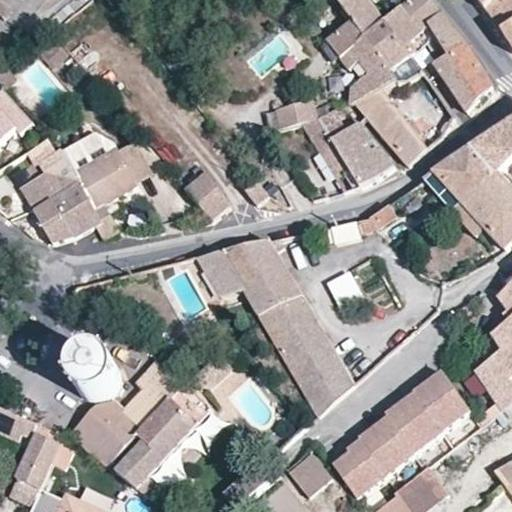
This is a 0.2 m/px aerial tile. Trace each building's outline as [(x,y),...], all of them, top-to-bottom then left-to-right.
[(370,0),(343,0),(342,1),(356,21),(370,40),(379,54),(393,73),(415,56),(409,48),(389,24),(378,9),(370,0)] [(447,16),(430,0),(419,0),(397,18),(389,24),(409,48),(434,27),(447,16)] [(511,0),(494,0),(484,8),(503,33),(511,26),(511,0)] [(470,47),(447,16),(434,27),(452,56),(470,47)] [(370,40),(356,21),(331,41),(344,60),(370,40)] [(511,46),(511,26),(503,33),(511,46)] [(370,40),(344,60),(352,70),(356,68),(362,65),(379,54),(370,40)] [(452,56),(438,64),(470,113),(494,88),(470,47),(452,56)] [(379,54),(362,65),(372,78),(368,82),(366,81),(358,86),(352,107),(358,104),(378,96),(388,92),(402,84),(393,73),(379,54)] [(356,68),(366,81),(368,82),(372,78),(362,65),(356,68)] [(0,77),(0,78),(8,90),(18,82),(19,76),(12,68),(0,77)] [(0,148),(21,130),(26,136),(40,123),(29,110),(9,91),(0,98),(0,148)] [(412,166),(431,148),(388,92),(378,96),(358,104),(387,138),(412,166)] [(305,124),(320,121),(320,120),(316,101),(308,103),(279,110),(284,130),(305,124)] [(351,132),(339,113),(321,121),(330,135),(334,141),(349,133),(351,132)] [(330,135),(321,121),(320,121),(305,124),(316,143),(330,135)] [(397,167),(362,124),(351,132),(349,133),(381,178),(397,167)] [(511,166),(511,126),(439,175),(465,203),(502,175),(511,166)] [(364,188),(381,178),(349,133),(334,141),(364,188)] [(334,141),(330,135),(316,143),(348,193),(361,190),(364,188),(334,141)] [(98,136),(64,154),(76,173),(121,150),(117,145),(98,136)] [(122,153),(140,184),(155,176),(138,144),(122,153)] [(55,201),(76,237),(98,226),(104,239),(121,231),(107,206),(141,186),(140,184),(122,153),(121,150),(76,173),(82,184),(55,201)] [(23,192),(36,213),(56,246),(76,237),(55,201),(82,184),(76,173),(64,154),(45,163),(52,174),(23,192)] [(252,184),(243,172),(236,179),(244,190),(252,184)] [(465,203),(439,175),(428,182),(454,212),(465,203)] [(511,246),(511,186),(502,175),(465,203),(508,251),(511,246)] [(189,191),(216,224),(234,210),(208,177),(189,191)] [(274,199),(261,184),(249,193),(261,208),(274,199)] [(508,251),(465,203),(454,212),(479,238),(483,235),(499,254),(502,256),(508,251)] [(396,217),(390,207),(373,218),(378,226),(379,227),(396,217)] [(378,226),(373,218),(354,223),(356,233),(378,226)] [(354,223),(328,229),(331,239),(356,233),(354,223)] [(271,243),(184,264),(187,269),(206,302),(247,293),(261,317),(304,298),(271,243)] [(341,310),(365,297),(351,272),(328,285),(341,310)] [(508,316),(511,320),(511,284),(501,295),(509,306),(504,311),(508,316)] [(304,298),(261,317),(322,416),(357,386),(304,298)] [(511,321),(495,335),(504,349),(479,369),(507,410),(511,406),(511,321)] [(233,366),(220,354),(200,372),(212,386),(233,366)] [(188,384),(192,380),(166,356),(143,381),(150,387),(130,409),(120,399),(101,405),(73,436),(112,463),(139,434),(148,425),(188,384)] [(474,372),(467,380),(495,420),(507,410),(479,369),(474,372)] [(476,412),(448,371),(418,392),(420,394),(391,413),(393,416),(363,436),(365,438),(351,448),(353,450),(337,462),(362,499),(392,478),(390,476),(419,456),(418,454),(448,434),(446,433),(476,412)] [(204,392),(212,386),(200,372),(192,380),(204,392)] [(140,488),(149,478),(215,410),(188,384),(148,425),(139,434),(145,441),(117,468),(140,488)] [(0,404),(0,429),(22,440),(25,431),(31,418),(0,404)] [(25,431),(34,435),(39,425),(41,422),(31,418),(25,431)] [(19,480),(43,492),(66,437),(39,425),(34,435),(37,437),(19,480)] [(334,476),(315,452),(292,470),(312,494),(334,476)] [(511,466),(495,480),(511,500),(511,466)] [(432,468),(400,492),(401,495),(379,511),(424,511),(450,493),(432,468)] [(261,469),(229,498),(239,509),(272,483),(261,469)] [(140,488),(158,501),(166,492),(149,478),(140,488)] [(54,511),(63,491),(52,485),(41,508),(48,511),(54,511)] [(100,511),(71,498),(64,511),(100,511)]
